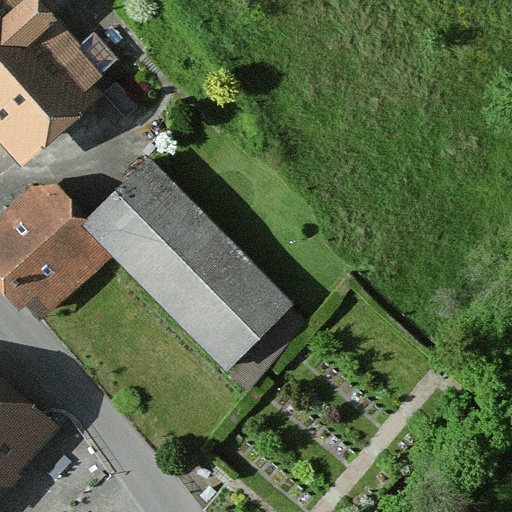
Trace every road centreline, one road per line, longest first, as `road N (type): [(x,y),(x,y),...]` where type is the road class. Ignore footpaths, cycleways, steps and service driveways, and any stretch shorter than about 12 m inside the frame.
road 1 (residential): [(173,511),(0,309)]
road 2 (track): [(380,511),(511,379)]
